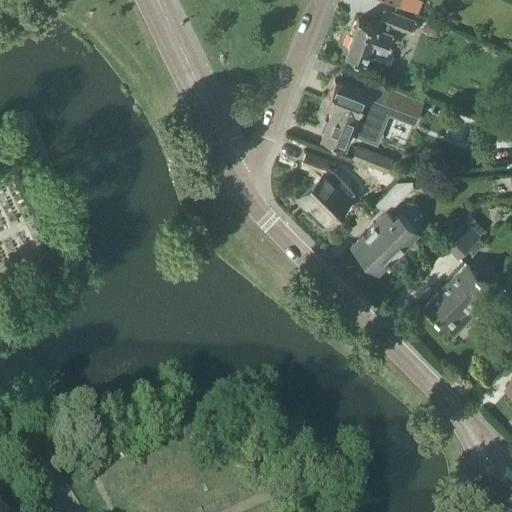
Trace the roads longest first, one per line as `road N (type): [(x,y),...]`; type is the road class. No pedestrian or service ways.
road 1 (unclassified): [(511,467),(242,190)]
road 2 (unclassified): [(242,190),(148,0)]
road 3 (residential): [(242,190),(327,0)]
